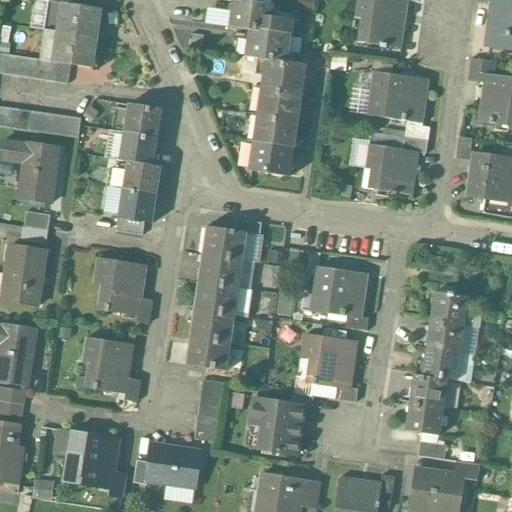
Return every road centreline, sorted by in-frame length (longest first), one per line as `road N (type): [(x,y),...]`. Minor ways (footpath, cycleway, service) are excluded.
road 1 (residential): [(60,412),(146,418),(177,249)]
road 2 (residential): [(359,435),(374,414),(402,221)]
road 3 (residential): [(462,35),(442,227)]
